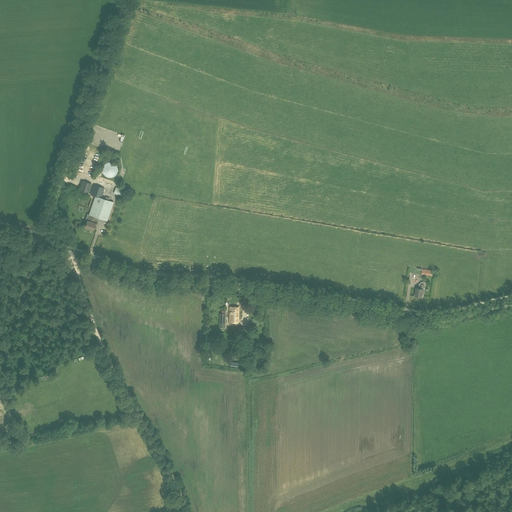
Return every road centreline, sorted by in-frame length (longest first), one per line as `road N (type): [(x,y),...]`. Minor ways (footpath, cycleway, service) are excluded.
road 1 (tertiary): [(37,242),(145,280),(426,318),(511,301)]
road 2 (track): [(185,511),(111,372),(75,256)]
road 3 (unclassified): [(37,242),(126,0)]
road 4 (track): [(511,441),(323,511)]
